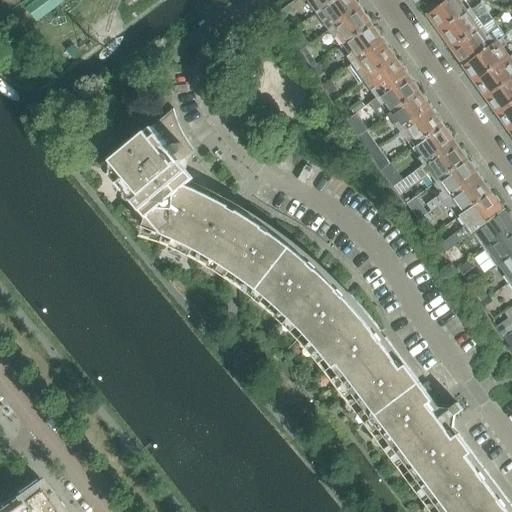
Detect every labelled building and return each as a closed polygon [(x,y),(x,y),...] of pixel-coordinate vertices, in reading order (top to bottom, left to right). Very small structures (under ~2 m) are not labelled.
[(63,0),(35,0),(27,7),(37,20),(64,1),(63,0)] [(302,0),(306,6),(310,3),(317,13),(335,0),(302,0)] [(335,0),(317,13),(329,30),(360,8),(355,2),(355,0),(335,0)] [(450,0),(446,3),(438,10),(430,15),(433,20),(431,22),(441,35),(442,34),(474,12),(472,10),(469,5),(468,6),(463,0),(464,0),(450,0)] [(452,51),(494,21),(481,3),(472,10),(474,12),(442,34),(445,37),(443,39),(452,51)] [(279,14),(283,18),(293,10),(290,5),(279,14)] [(435,5),(425,12),(428,17),(430,15),(438,10),(435,5)] [(368,16),(365,16),(360,8),(329,30),(341,47),(372,25),(370,23),(371,21),(368,16)] [(497,42),(504,36),(494,21),(452,51),(461,63),(462,62),(464,65),(497,42)] [(374,28),(372,26),(372,25),(341,47),(354,65),(385,44),(379,35),(380,33),(376,28),(374,28)] [(295,53),(304,47),(299,40),(290,46),(295,53)] [(475,81),(508,58),(497,42),(464,65),(469,71),(467,72),(473,81),(475,81)] [(389,49),(385,44),(354,65),(349,69),(359,84),(362,82),(363,83),(365,81),(396,59),(394,57),(395,54),(391,49),(389,49)] [(304,47),(295,53),(306,70),(315,64),(305,48),(304,47)] [(487,97),(511,78),(511,62),(508,58),(475,81),(476,81),(480,87),(478,88),(484,96),(487,96),(487,97)] [(400,62),(397,61),(396,59),(365,81),(377,98),(408,76),(403,69),(404,67),(400,62)] [(317,64),(309,70),(315,79),(318,77),(323,74),(317,64)] [(416,84),(413,83),(408,76),(377,98),(371,103),(376,110),(382,105),(389,115),(420,93),(418,90),(418,88),(416,84)] [(511,78),(487,97),(491,102),(489,104),(496,113),(498,113),(499,114),(511,104),(511,78)] [(331,80),(323,85),(329,94),(337,89),(331,80)] [(424,96),(422,95),(420,93),(389,115),(401,132),(432,110),(427,103),(427,100),(424,96)] [(354,115),(365,107),(360,100),(349,108),(354,115)] [(511,128),(511,104),(499,114),(502,119),(501,120),(507,129),(510,129),(510,130),(511,128)] [(231,202),(191,182),(198,176),(191,168),(184,159),(194,150),(182,130),(174,110),(134,143),(131,139),(118,150),(121,153),(113,160),(111,160),(109,161),(107,163),(106,165),(106,167),(106,169),(107,171),(108,173),(110,174),(113,174),(128,192),(128,195),(129,196),(130,197),(132,199),(133,200),(134,200),(147,215),(144,226),(168,236),(178,240),(187,245),(196,250),(209,257),(228,269),(233,272),(243,279),(255,288),(263,294),(275,305),(283,312),(294,322),(305,334),(309,337),(319,349),(336,371),(355,396),(358,394),(361,399),(355,403),(356,404),(356,405),(356,406),(356,408),(356,409),(356,410),(377,438),(378,437),(380,437),(381,438),(382,439),(388,435),(391,440),(389,441),(407,465),(409,464),(417,474),(415,476),(433,500),(436,499),(439,503),(433,507),(434,508),(434,509),(435,510),(435,511),(434,511),(511,511),(511,505),(475,457),(480,453),(467,435),(462,438),(454,428),(455,416),(463,411),(458,404),(451,409),(444,408),(438,408),(434,402),(439,399),(412,363),(407,366),(386,338),(366,312),(350,295),(346,291),(343,287),(317,262),(314,260),(295,244),(269,225),(266,222),(247,210),(239,206),(231,202)] [(437,117),(432,110),(401,132),(402,133),(399,136),(403,142),(407,140),(413,149),(444,127),(441,123),(442,121),(440,117),(437,117)] [(356,114),(347,121),(352,129),(362,122),(356,114)] [(448,130),(446,129),(444,127),(413,149),(426,167),(457,145),(451,136),(452,134),(448,130)] [(370,145),(374,151),(382,145),(378,140),(370,145)] [(386,150),(382,145),(374,151),(378,156),(386,150)] [(464,151),(461,151),(457,145),(426,167),(418,173),(423,181),(428,177),(434,185),(468,161),(466,158),(467,156),(464,151)] [(472,164),(470,163),(468,161),(434,185),(441,195),(427,205),(432,213),(440,207),(481,178),(475,171),(476,169),(472,164)] [(403,182),(390,165),(382,170),(383,172),(390,180),(392,184),(395,188),(403,182)] [(488,185),(485,185),(481,178),(440,207),(443,213),(450,208),(458,219),(492,195),(490,192),(491,189),(488,185)] [(496,197),(494,197),(492,195),(458,219),(464,228),(440,244),(446,253),(447,252),(453,248),(473,233),(475,235),(505,213),(499,205),(500,202),(496,197)] [(415,199),(407,205),(414,215),(422,209),(415,199)] [(511,222),(505,213),(475,235),(481,245),(485,251),(511,231),(511,222)] [(434,222),(428,215),(423,220),(428,227),(434,222)] [(511,231),(485,251),(490,257),(493,255),(501,265),(511,257),(511,231)] [(452,260),(458,256),(453,248),(447,252),(452,260)] [(511,257),(501,265),(507,275),(504,277),(509,284),(511,281),(511,257)] [(465,275),(474,269),(469,263),(461,269),(465,275)] [(482,303),(489,298),(483,290),(476,295),(482,303)] [(485,307),(493,302),(490,297),(489,298),(482,303),(485,307)] [(511,324),(509,321),(497,330),(505,340),(511,335),(511,324)] [(15,497),(15,498),(25,511),(64,511),(40,480),(38,481),(34,480),(16,492),(16,497),(15,497)] [(0,511),(25,511),(15,498),(6,504),(1,503),(0,503),(0,511)]
